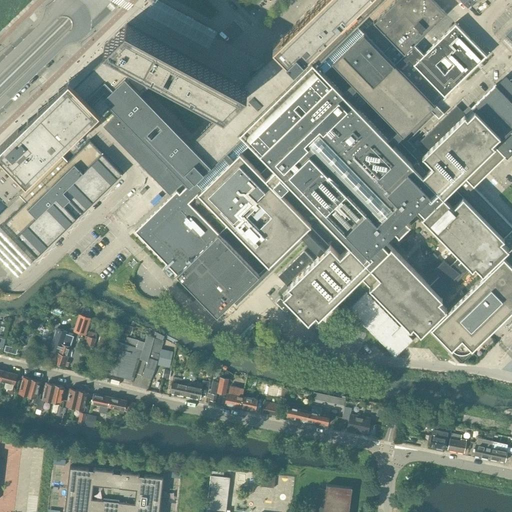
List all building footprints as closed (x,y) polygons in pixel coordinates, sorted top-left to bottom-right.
[(0,208),(16,192),(25,201),(26,202),(4,223),(36,257),(37,257),(62,232),(76,218),(77,218),(82,212),(122,173),(90,139),(68,161),(67,160),(59,151),(81,129),(109,102),(115,108),(112,110),(117,115),(115,116),(105,126),(125,146),(132,154),(143,144),(144,143),(142,141),(145,138),(169,163),(166,166),(171,171),(173,168),(178,172),(190,185),(179,195),(176,191),(134,231),(146,242),(175,272),(177,275),(181,278),(217,316),(218,315),(233,301),(237,305),(274,269),(305,239),(320,255),(313,261),(312,260),(312,259),(304,251),(279,274),(278,276),(282,280),(285,283),(286,284),(308,263),(310,264),(288,286),(289,287),(289,286),(291,289),(284,295),(283,296),(291,304),(289,306),(280,298),(276,302),(293,319),(297,315),(291,309),(293,306),(308,322),(309,321),(316,314),(318,316),(318,317),(319,318),(320,317),(325,311),(360,277),(404,322),(400,326),(366,292),(361,297),(349,309),(395,356),(413,339),(408,335),(413,331),(411,329),(411,328),(413,326),(420,333),(421,334),(422,333),(436,318),(439,321),(432,328),(431,328),(430,329),(452,351),(454,353),(462,361),(472,351),(511,311),(511,267),(503,258),(503,259),(448,312),(445,309),(446,309),(447,308),(446,307),(446,308),(439,301),(441,299),(442,298),(441,297),(451,288),(471,267),(473,269),(473,268),(475,266),(482,272),(482,273),(483,274),(501,256),(509,248),(501,241),(502,239),(503,239),(504,238),(508,234),(511,230),(511,225),(489,202),(488,201),(474,187),(478,183),(479,182),(500,161),(505,156),(505,155),(504,155),(501,152),(501,151),(502,151),(503,151),(504,151),(505,150),(506,150),(507,149),(508,147),(508,146),(503,140),(502,141),(501,140),(502,139),(511,131),(511,129),(511,101),(496,85),(496,84),(471,107),(474,110),(474,111),(467,117),(465,115),(465,114),(462,111),(456,106),(428,133),(420,141),(422,143),(416,149),(413,145),(410,142),(408,140),(435,113),(430,109),(434,105),(435,105),(424,93),(425,92),(433,101),(437,97),(442,92),(445,95),(445,94),(476,64),(480,61),(483,57),(485,55),(486,55),(487,55),(455,22),(454,23),(455,23),(423,53),(416,46),(414,44),(405,53),(404,54),(399,59),(395,63),(363,31),(363,32),(360,35),(337,57),(333,61),(332,62),(333,63),(323,73),(314,64),(379,0),(318,0),(273,45),(281,53),(268,66),(259,75),(259,74),(259,73),(258,73),(258,72),(257,72),(257,71),(256,71),(255,71),(254,71),(253,71),(253,72),(252,72),(252,73),(251,73),(251,74),(251,75),(251,76),(251,77),(251,78),(252,78),(252,79),(253,79),(254,80),(246,88),(127,24),(104,46),(117,52),(96,72),(95,71),(94,71),(93,70),(92,71),(91,71),(90,72),(89,73),(89,74),(89,75),(90,76),(90,77),(91,77),(79,89),(69,79),(40,107),(18,128),(0,145),(0,154),(5,160),(0,165),(0,208)] [(160,0),(152,0),(145,13),(209,47),(217,31),(160,0)] [(395,0),(374,21),(373,22),(404,54),(405,53),(414,44),(445,14),(446,14),(446,13),(433,0),(395,0)] [(416,148),(421,143),(418,140),(413,145),(416,148)] [(35,260),(2,226),(0,228),(0,258),(17,277),(35,260)] [(336,305),(322,319),(330,328),(345,314),(336,305)] [(81,315),(76,332),(85,334),(90,318),(81,315)] [(133,327),(123,324),(120,332),(130,335),(133,327)] [(58,329),(51,350),(57,352),(54,362),(64,366),(64,365),(67,366),(68,362),(65,361),(74,336),(66,333),(67,332),(58,329)] [(85,336),(85,339),(87,339),(85,348),(93,350),(97,333),(89,331),(88,336),(85,336)] [(340,331),(335,342),(357,352),(362,341),(340,331)] [(107,332),(105,338),(100,336),(95,352),(112,357),(116,341),(110,339),(111,334),(107,332)] [(30,344),(33,337),(27,335),(25,341),(30,344)] [(107,372),(125,378),(133,380),(141,354),(149,357),(142,375),(151,379),(157,360),(163,341),(154,338),(151,349),(143,346),(142,349),(116,341),(112,357),(107,372)] [(0,341),(0,352),(4,354),(5,350),(12,351),(14,343),(7,341),(6,343),(0,341)] [(162,349),(157,365),(168,368),(173,353),(162,349)] [(17,374),(2,369),(0,374),(0,378),(1,379),(0,380),(0,384),(5,386),(5,387),(12,389),(14,382),(15,383),(17,374)] [(185,395),(190,370),(189,370),(189,372),(185,371),(184,375),(183,379),(173,377),(173,382),(172,382),(170,392),(185,395)] [(190,370),(185,395),(199,398),(202,388),(209,389),(210,382),(202,380),(202,383),(194,382),(196,371),(190,370)] [(33,378),(24,376),(19,392),(28,394),(33,378)] [(38,391),(41,380),(33,378),(28,394),(35,396),(33,402),(38,403),(39,401),(39,399),(40,399),(41,392),(38,391)] [(228,380),(221,378),(220,382),(217,394),(225,395),(228,380)] [(215,401),(217,394),(220,382),(213,381),(210,393),(207,393),(207,397),(211,398),(211,400),(215,401)] [(52,400),(56,384),(47,382),(43,398),(52,400)] [(60,402),(64,386),(56,384),(52,400),(60,402)] [(227,393),(226,400),(224,400),(223,403),(239,406),(243,388),(230,386),(228,393),(227,393)] [(79,389),(70,387),(66,404),(75,406),(79,389)] [(243,388),(239,406),(255,410),(257,399),(242,396),(244,389),(243,388)] [(75,406),(84,408),(88,391),(79,389),(75,406)] [(93,393),(91,403),(100,404),(99,410),(107,412),(110,396),(93,393)] [(110,396),(107,412),(111,412),(111,411),(123,413),(124,409),(125,409),(127,400),(127,399),(110,396)] [(136,402),(127,400),(125,409),(134,411),(136,402)] [(270,415),(277,416),(278,407),(272,405),(270,415)] [(307,421),(309,411),(310,406),(306,405),(305,410),(289,406),(287,417),(307,421)] [(310,406),(309,411),(307,421),(327,425),(329,415),(315,412),(315,407),(310,406)] [(345,406),(342,418),(349,419),(347,429),(365,433),(368,431),(371,417),(350,413),(352,407),(345,406)] [(78,423),(84,424),(86,413),(80,412),(78,423)] [(96,415),(87,413),(84,425),(94,427),(96,415)] [(434,421),(433,429),(447,432),(451,433),(453,425),(434,421)] [(433,429),(429,445),(444,449),(447,432),(433,429)] [(448,449),(463,453),(466,439),(461,438),(461,435),(451,433),(448,449)] [(489,458),(493,441),(486,440),(477,438),(476,444),(474,455),(489,458)] [(493,441),(489,458),(505,461),(507,451),(511,453),(511,451),(511,447),(507,446),(507,444),(502,443),(493,441)] [(70,466),(64,511),(159,511),(161,500),(163,476),(145,474),(145,476),(139,475),(140,472),(121,470),(120,472),(113,471),(114,469),(101,468),(94,467),(93,470),(88,470),(88,468),(76,466),(70,466)] [(261,486),(274,487),(275,474),(263,473),(261,486)] [(229,511),(230,509),(227,509),(230,476),(211,474),(207,510),(206,509),(206,510),(207,510),(206,511),(229,511)] [(314,511),(349,511),(352,487),(327,484),(326,489),(318,488),(314,511)]
